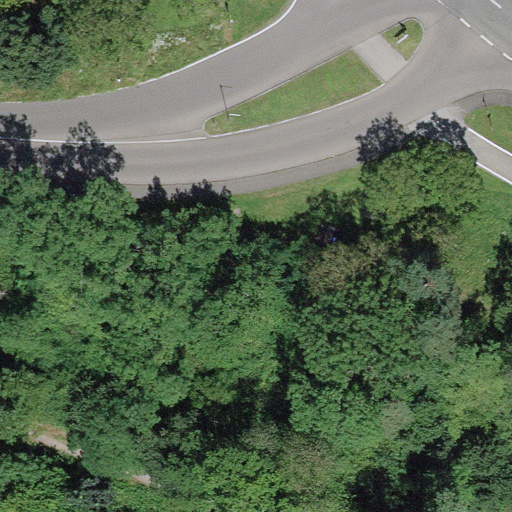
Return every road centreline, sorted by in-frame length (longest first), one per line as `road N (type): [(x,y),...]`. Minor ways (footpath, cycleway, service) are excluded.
road 1 (secondary): [(62,142),(252,152),(335,131),(414,91),(491,0)]
road 2 (secondary): [(344,0),(293,46),(62,142)]
road 3 (track): [(233,511),(0,418)]
